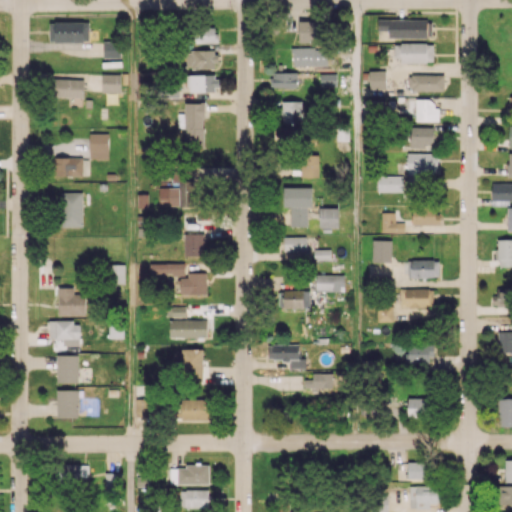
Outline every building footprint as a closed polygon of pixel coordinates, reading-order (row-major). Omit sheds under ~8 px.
[(431,38),(431,20),(378,18),(377,30),(388,30),(388,37),(431,38)] [(321,20),(299,20),(298,42),(321,43),(321,20)] [(88,42),(89,22),(49,22),(49,41),(88,42)] [(215,43),(216,27),(192,26),(192,42),(215,43)] [(121,41),(103,41),(102,57),(121,58),(121,41)] [(433,62),(433,43),(394,43),(394,61),(433,62)] [(292,48),(292,66),(328,65),(327,47),(292,48)] [(216,49),(186,50),(186,68),(216,68),(216,49)] [(385,70),(369,71),(369,89),(386,89),(385,70)] [(297,87),(297,72),(273,72),(272,87),(297,87)] [(320,74),(320,86),(337,86),(336,73),(320,74)] [(101,92),(120,92),(120,74),(101,74),(101,92)] [(443,74),(409,75),(409,91),(444,90),(443,74)] [(189,75),(189,91),(220,90),(220,75),(189,75)] [(84,79),(54,78),(53,96),(83,97),(84,79)] [(437,121),(436,99),(415,99),(415,121),(437,121)] [(302,100),(282,101),(282,123),(302,122),(302,100)] [(204,103),(184,102),(184,113),(178,113),(177,128),(184,128),(184,147),(203,148),(204,103)] [(434,146),(433,127),(410,127),(411,147),(434,146)] [(108,159),(108,133),(89,133),(89,159),(108,159)] [(437,153),(406,152),(406,172),(437,173),(437,153)] [(319,155),(301,154),(300,177),(318,177),(319,155)] [(82,176),(82,157),(55,156),(55,175),(82,176)] [(403,176),(377,175),(377,191),(402,192),(403,176)] [(192,206),(193,181),(179,180),(179,188),(167,187),(167,199),(161,199),(160,205),(192,206)] [(511,182),(491,183),(492,200),(511,199),(511,182)] [(283,206),(290,207),(289,226),(306,226),(307,207),(311,207),(312,187),(283,186),(283,206)] [(60,192),(59,226),(82,227),(82,192),(60,192)] [(137,196),(138,207),(148,207),(148,196),(137,196)] [(338,208),(319,207),(319,227),(338,227),(338,208)] [(440,225),(440,209),(412,209),(411,224),(440,225)] [(381,212),(382,232),(404,231),(404,211),(381,212)] [(184,232),(183,255),(203,256),(204,232),(184,232)] [(305,236),(283,236),(284,258),(306,257),(305,236)] [(511,238),(496,239),(497,266),(511,266),(511,238)] [(391,262),(391,240),(372,239),(372,262),(391,262)] [(330,249),(313,249),(314,260),(330,260),(330,249)] [(408,278),(439,277),(439,259),(407,259),(408,278)] [(184,263),(150,263),(150,278),(166,278),(166,275),(184,274),(184,263)] [(125,264),(108,264),(107,282),(125,283),(125,264)] [(206,293),(206,272),(188,272),(188,277),(180,277),(180,294),(206,293)] [(315,291),(344,291),(344,274),(316,274),(315,291)] [(58,315),(86,315),(86,294),(73,294),(73,287),(59,287),(58,315)] [(511,287),(496,287),(496,308),(511,308),(511,287)] [(433,288),(399,288),(399,306),(433,307),(433,288)] [(284,308),(309,307),(309,289),(283,290),(284,308)] [(393,321),(393,302),(377,303),(377,321),(393,321)] [(170,337),(207,336),(206,319),(170,320),(170,337)] [(79,321),(49,321),(49,338),(62,338),(62,345),(79,345),(79,321)] [(511,352),(511,330),(497,331),(497,352),(511,352)] [(288,368),(305,368),(305,358),(299,358),(299,343),(272,344),(273,360),(288,360),(288,368)] [(432,344),(408,344),(408,363),(432,363),(432,344)] [(202,380),(203,349),(182,348),(181,379),(202,380)] [(78,355),(57,354),(57,382),(77,382),(78,355)] [(333,389),(332,372),(312,373),(312,379),(304,379),(304,389),(333,389)] [(78,417),(78,390),(57,389),(56,417),(78,417)] [(408,417),(429,417),(429,398),(408,397),(408,417)] [(181,420),(207,420),(208,399),(182,398),(181,420)] [(511,398),(498,398),(498,426),(511,425),(511,398)] [(428,462),(408,462),(407,478),(428,478),(428,462)] [(88,464),(55,463),(55,482),(88,482),(88,464)] [(208,484),(208,464),(184,464),(184,468),(170,468),(169,483),(208,484)] [(120,473),(104,473),(105,490),(120,489),(120,473)] [(511,484),(499,485),(498,508),(511,508),(511,484)] [(409,508),(430,508),(430,503),(439,503),(439,485),(409,486),(409,508)] [(180,507),(208,507),(208,490),(180,489),(180,507)] [(299,511),(300,511),(289,511),(289,501),(277,501),(277,511),(299,511)]
